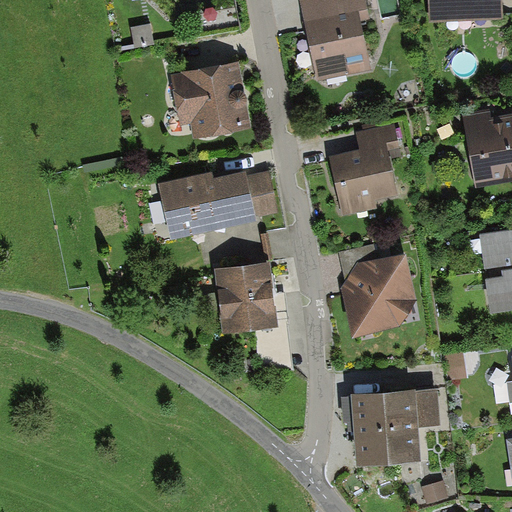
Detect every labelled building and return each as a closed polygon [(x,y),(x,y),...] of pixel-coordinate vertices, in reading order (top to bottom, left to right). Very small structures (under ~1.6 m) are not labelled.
[(305,0),(299,1),(317,84),(372,73),(359,15),(378,11),(375,0),(305,0)] [(502,0),(428,0),(430,27),(504,23),(502,0)] [(150,21),(131,25),(135,45),(155,41),(150,21)] [(237,56),(172,68),(181,119),(190,117),(193,132),(249,122),(237,56)] [(466,112),(479,185),(511,178),(511,113),(490,117),(489,108),(466,112)] [(330,151),(344,213),(375,206),(373,197),(401,191),(394,159),(403,157),(395,119),(354,128),(358,145),(330,151)] [(159,177),(172,233),(277,210),(268,168),(247,173),(245,163),(213,171),(212,165),(159,177)] [(511,220),(480,226),(485,263),(511,259),(511,220)] [(359,257),(343,286),(353,328),(399,319),(416,294),(406,244),(359,257)] [(271,255),(216,262),(224,327),(278,321),(271,255)] [(511,299),(511,259),(485,263),(491,302),(511,299)] [(444,350),(448,377),(468,374),(464,347),(444,350)] [(416,379),(385,381),(389,454),(422,452),(420,419),(438,418),(437,384),(417,385),(416,379)] [(355,456),(389,454),(385,381),(351,383),(355,456)]
